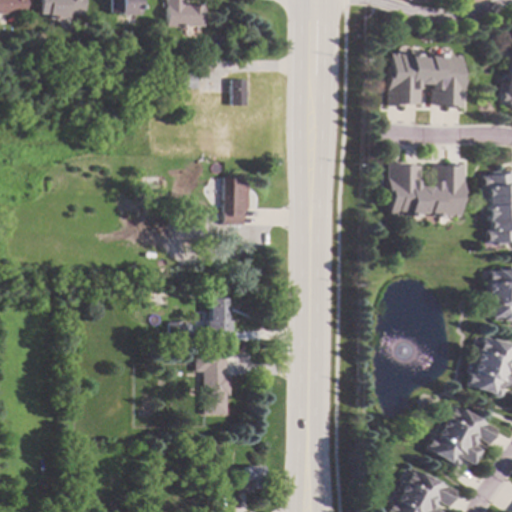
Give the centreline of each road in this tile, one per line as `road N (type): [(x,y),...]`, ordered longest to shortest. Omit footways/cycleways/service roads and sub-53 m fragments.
road 1 (secondary): [(318,0),(309,511)]
road 2 (residential): [(372,0),(440,19),(511,2)]
